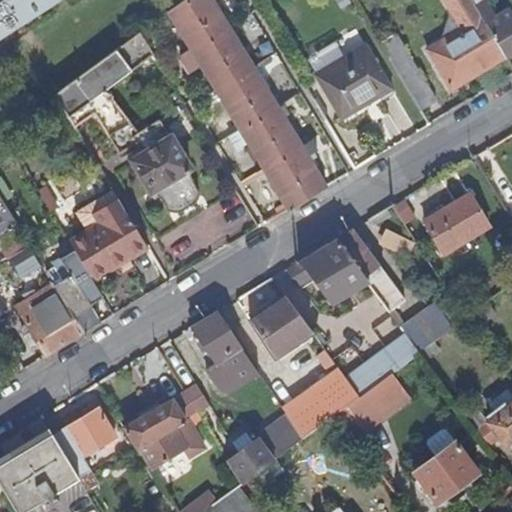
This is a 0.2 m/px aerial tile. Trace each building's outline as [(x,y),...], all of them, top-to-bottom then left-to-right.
[(0,0),(0,39),(60,0),(0,0)] [(190,0),(187,3),(213,43),(231,32),(211,0),(190,0)] [(468,85),(507,60),(477,11),(470,0),(444,0),(454,17),(461,13),(475,35),(449,51),(444,43),(428,54),(450,89),(465,80),(468,85)] [(488,0),(470,0),(477,11),(487,6),(490,3),(488,0)] [(169,16),(193,55),(213,43),(187,3),(169,16)] [(477,11),(507,60),(511,57),(511,12),(511,13),(497,22),(487,6),(477,11)] [(156,37),(152,29),(142,36),(146,44),(156,37)] [(213,43),(237,83),(256,71),(231,32),(213,43)] [(55,100),(75,132),(95,119),(121,159),(137,148),(144,159),(133,166),(152,196),(154,195),(162,204),(169,215),(172,217),(178,218),(183,216),(198,207),(200,203),(202,198),(194,187),(190,173),(191,172),(160,123),(139,136),(116,99),(117,98),(112,90),(157,60),(146,44),(142,36),(55,100)] [(382,46),(423,112),(438,103),(397,37),(382,46)] [(193,55),(218,95),(237,83),(213,43),(193,55)] [(344,122),(393,92),(367,49),(318,79),(344,122)] [(237,83),(261,122),(280,110),(256,71),(237,83)] [(226,107),(242,133),(261,122),(237,83),(218,95),(208,101),(216,114),(226,107)] [(261,122),(285,161),(304,149),(280,110),(261,122)] [(242,133),(266,172),(285,161),(261,122),(242,133)] [(231,160),(248,147),(235,130),(218,144),(231,160)] [(285,161),(310,202),(329,190),(310,159),(320,153),(314,143),(304,149),(285,161)] [(266,172),(291,213),(310,202),(285,161),(266,172)] [(445,255),(490,228),(470,196),(426,223),(445,255)] [(0,241),(20,229),(0,197),(0,241)] [(76,253),(95,284),(120,269),(117,263),(146,246),(119,203),(93,218),(100,228),(72,245),(76,253)] [(402,217),(407,225),(417,220),(412,212),(402,217)] [(405,256),(412,242),(386,228),(379,243),(405,256)] [(341,241),(371,285),(386,307),(393,302),(397,300),(379,272),(381,271),(355,233),(341,241)] [(341,241),(289,273),(300,288),(312,278),(334,309),(371,285),(341,241)] [(120,269),(149,252),(146,246),(117,263),(120,269)] [(11,263),(23,281),(44,268),(33,250),(11,263)] [(73,277),(56,287),(87,336),(103,326),(93,309),(106,302),(95,284),(76,253),(62,261),(73,277)] [(39,344),(48,359),(87,336),(56,287),(19,310),(30,329),(26,332),(25,333),(25,335),(33,348),(39,344)] [(294,309),(288,300),(251,325),(277,362),(314,337),(304,323),(294,309)] [(393,302),(386,307),(404,334),(411,329),(393,302)] [(488,306),(466,322),(475,335),(497,319),(488,306)] [(409,341),(419,356),(452,333),(436,311),(411,329),(404,334),(409,341)] [(219,315),(194,330),(217,365),(219,365),(237,393),(260,378),(219,315)] [(392,378),(420,357),(419,356),(409,341),(347,385),(359,402),(392,378)] [(207,372),(226,400),(237,393),(219,365),(217,365),(207,372)] [(303,444),(336,419),(347,411),(359,402),(347,385),(342,378),(286,419),(289,423),(303,444)] [(359,402),(347,411),(367,436),(411,403),(392,378),(359,402)] [(186,395),(174,402),(187,424),(199,417),(186,395)] [(174,402),(126,431),(152,474),(188,452),(176,431),(187,424),(174,402)] [(511,408),(497,420),(494,416),(488,420),(492,424),(480,433),(495,454),(505,446),(507,448),(511,444),(511,408)] [(101,413),(56,440),(81,482),(93,474),(85,460),(118,441),(101,413)] [(276,464),(303,444),(289,423),(258,445),(260,448),(256,451),(242,461),(231,469),(243,488),(251,482),(276,464)] [(0,462),(0,470),(9,465),(55,438),(51,431),(0,462)] [(426,450),(434,461),(456,445),(447,433),(442,433),(429,443),(428,448),(426,450)] [(242,461),(256,451),(246,437),(233,447),(242,461)] [(9,465),(36,511),(38,510),(47,504),(51,511),(54,511),(63,507),(58,498),(82,483),(81,482),(56,440),(55,438),(9,465)] [(456,445),(434,461),(415,476),(439,507),(479,477),(456,445)] [(285,477),(276,464),(251,482),(265,501),(280,490),(276,484),(285,477)] [(0,484),(1,485),(16,511),(34,511),(36,511),(9,465),(0,470),(0,484)] [(213,510),(214,511),(252,511),(237,492),(217,508),(213,510)] [(209,511),(210,511),(213,510),(217,508),(209,498),(203,503),(209,511)] [(209,511),(203,503),(190,511),(209,511)]
